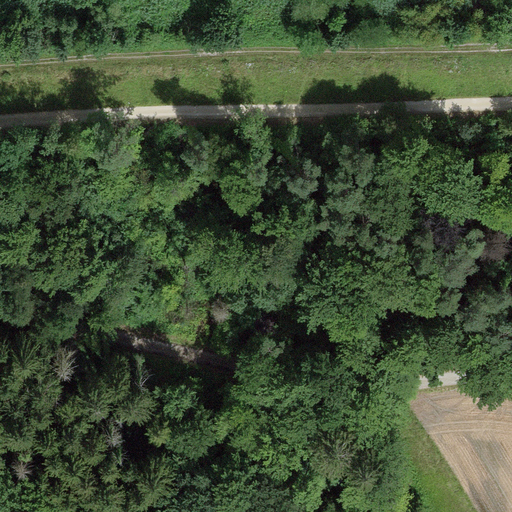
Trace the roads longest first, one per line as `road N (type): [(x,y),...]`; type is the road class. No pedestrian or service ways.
road 1 (track): [(511,377),(376,389),(264,376),(0,311)]
road 2 (track): [(511,45),(0,63)]
road 3 (track): [(0,122),(511,106)]
